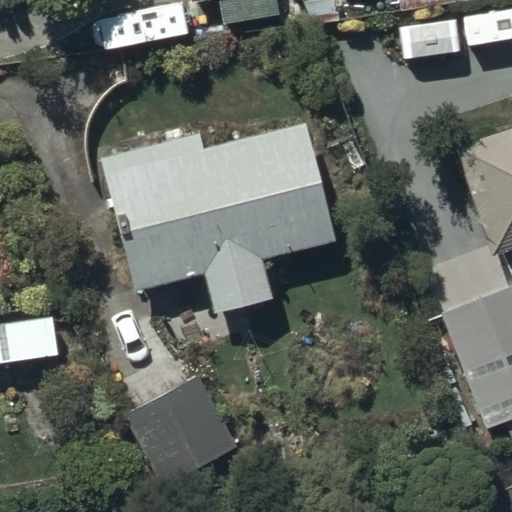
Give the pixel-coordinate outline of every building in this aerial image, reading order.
[(97,118),(134,247),(195,229),(207,270),(266,253),(256,218),(331,197),(292,61),(97,118)] [(511,91),(455,111),(489,212),(511,203),(511,91)] [(511,277),(441,305),(484,420),(505,412),(511,430),(511,277)] [(0,352),(60,344),(54,305),(0,312),(0,352)] [(197,364),(123,404),(161,475),(235,435),(197,364)] [(511,511),(511,476),(482,491),(492,511),(511,511)] [(468,511),(453,481),(391,511),(468,511)] [(149,511),(147,500),(73,511),(149,511)]
